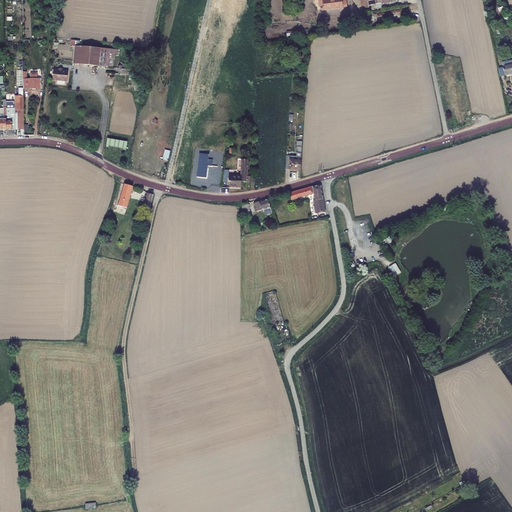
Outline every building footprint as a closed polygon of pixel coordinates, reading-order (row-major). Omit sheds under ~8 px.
[(322,11),(344,8),(344,7),(348,6),(346,0),(318,0),(320,7),(322,7),(322,11)] [(287,34),(288,41),(295,40),(305,38),(304,31),(287,34)] [(100,49),(70,45),(69,53),(73,53),(71,66),(98,69),(100,49)] [(511,61),(502,63),(505,76),(511,74),(511,61)] [(68,73),(54,71),(53,82),(59,82),(59,86),(66,87),(68,73)] [(39,83),(21,83),(21,93),(40,93),(39,83)] [(12,114),(4,114),(4,132),(13,132),(12,114)] [(108,146),(128,147),(129,140),(108,139),(108,146)] [(297,153),(297,157),(287,156),(286,170),(301,171),(303,142),(298,141),(297,153)] [(195,158),(194,166),(199,167),(198,177),(207,178),(209,166),(208,166),(210,155),(200,154),(200,159),(195,158)] [(243,160),(242,176),(230,176),(230,188),(242,188),(242,182),(248,182),(248,181),(250,181),(250,176),(248,177),(248,160),(243,160)] [(126,208),(127,208),(133,187),(125,184),(120,199),(118,205),(118,206),(117,209),(125,211),(126,208)] [(316,213),(327,211),(323,185),(315,186),(317,200),(314,200),(316,213)] [(147,193),(144,207),(150,209),(153,194),(147,193)] [(298,211),(300,224),(316,220),(314,202),(313,195),(291,200),(293,211),(298,211)] [(253,204),(255,212),(270,209),(268,200),(253,204)] [(401,272),(395,263),(392,265),(397,274),(401,272)] [(397,274),(392,265),(388,267),(394,276),(398,274),(397,274)] [(264,294),(273,327),(285,323),(275,291),(264,294)]
